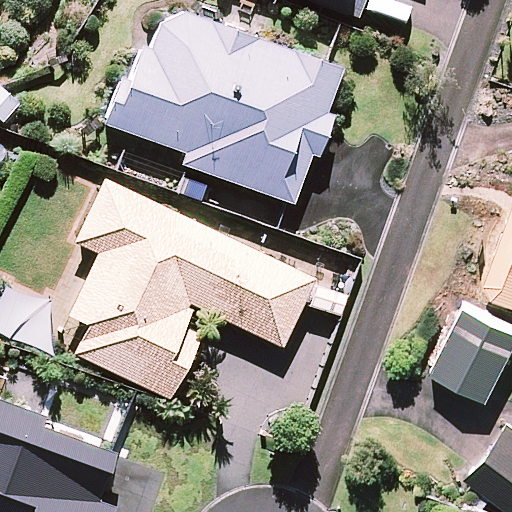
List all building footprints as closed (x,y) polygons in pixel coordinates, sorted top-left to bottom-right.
[(361,0),(307,0),(355,17),(361,0)] [(290,201),(306,154),(315,157),(329,116),(321,113),(337,67),(178,11),(153,24),(144,47),(136,44),(123,80),(113,76),(98,121),(183,151),(179,163),(290,201)] [(27,104),(0,82),(0,125),(5,130),(27,104)] [(191,175),(123,147),(112,173),(180,201),(191,175)] [(310,279),(100,179),(71,240),(97,252),(68,314),(85,323),(71,352),(166,397),(198,330),(180,322),(189,304),(278,347),(310,279)] [(511,204),(481,289),(511,300),(511,204)] [(511,338),(511,324),(463,300),(429,367),(483,394),(511,338)] [(84,511),(70,506),(80,483),(93,488),(118,426),(66,405),(56,430),(0,407),(0,511),(84,511)] [(511,416),(507,412),(463,476),(511,509),(511,416)]
